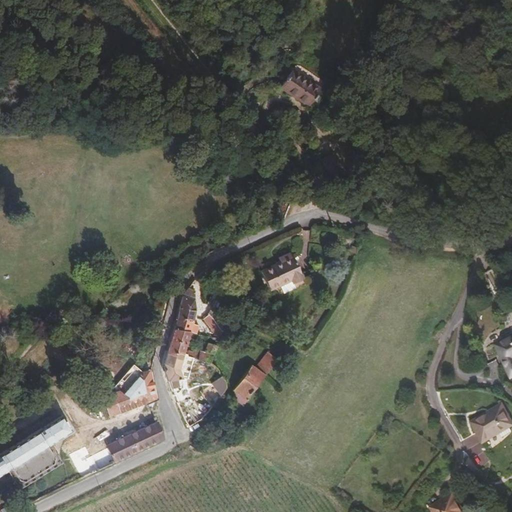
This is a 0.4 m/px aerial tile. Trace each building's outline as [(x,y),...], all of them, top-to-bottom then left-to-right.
[(308,106),(319,89),(291,70),(279,87),(308,106)] [(458,127),(449,124),(447,129),(456,133),(458,127)] [(333,153),(322,161),(335,178),(350,177),(333,153)] [(292,280),(293,283),(303,279),(291,252),(278,258),(279,260),(280,263),(276,265),(261,271),(269,290),(280,285),(292,280)] [(294,286),(293,283),(292,280),(280,285),(283,292),(285,293),(294,289),(294,286)] [(194,291),(188,287),(183,294),(174,329),(190,332),(192,323),(195,310),(194,291)] [(209,314),(203,319),(219,338),(221,330),(214,320),(209,314)] [(199,325),(192,323),(190,332),(196,333),(199,325)] [(190,332),(174,329),(167,351),(184,353),(185,350),(188,339),(190,332)] [(194,340),(196,333),(190,332),(188,339),(194,340)] [(511,338),(499,345),(508,365),(509,365),(511,374),(511,338)] [(197,359),(210,362),(217,346),(208,342),(205,350),(200,349),(199,353),(197,359)] [(164,371),(171,389),(179,387),(177,379),(183,378),(179,369),(182,357),(186,358),(186,357),(187,354),(184,353),(167,351),(164,363),(164,371)] [(186,357),(197,359),(199,353),(192,351),(188,351),(187,354),(186,357)] [(255,367),(265,375),(278,359),(274,357),(268,351),(255,367)] [(251,365),(233,389),(234,391),(231,395),(242,404),(265,375),(255,367),(251,365)] [(155,399),(149,370),(142,372),(128,388),(124,385),(118,390),(101,397),(108,417),(147,402),(150,408),(151,407),(155,399)] [(211,383),(221,395),(223,391),(226,386),(225,382),(221,375),(211,383)] [(192,416),(196,423),(201,419),(212,408),(206,395),(179,407),(184,420),(192,416)] [(501,431),(511,425),(511,420),(504,406),(474,422),(485,441),(501,431)] [(243,414),(227,434),(234,440),(250,420),(246,417),(243,414)] [(0,475),(7,471),(10,475),(16,476),(20,483),(56,462),(51,454),(53,449),(50,444),(71,431),(62,415),(0,453),(0,475)] [(163,439),(156,422),(106,445),(107,448),(88,458),(87,459),(81,448),(73,453),(80,465),(77,466),(83,477),(163,439)] [(511,432),(511,426),(511,425),(501,431),(505,437),(511,432)] [(204,431),(200,436),(206,440),(209,435),(204,431)] [(16,476),(10,475),(19,489),(61,463),(53,449),(51,454),(56,462),(20,483),(16,476)] [(81,478),(83,477),(77,466),(80,465),(73,453),(69,455),(81,478)] [(465,463),(477,474),(480,470),(470,457),(465,463)] [(435,511),(464,511),(454,494),(432,507),(435,511)]
